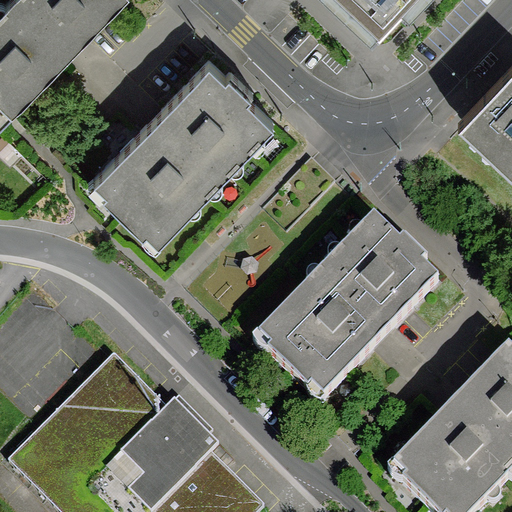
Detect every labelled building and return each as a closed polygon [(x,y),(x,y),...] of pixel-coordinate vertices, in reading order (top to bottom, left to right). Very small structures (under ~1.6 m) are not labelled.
[(65,59),(77,46),(29,0),(10,0),(0,10),(0,99),(13,112),(65,59)] [(29,0),(77,46),(87,36),(122,0),(29,0)] [(352,0),(381,27),(406,0),(352,0)] [(166,106),(231,168),(251,147),(275,123),(249,98),(254,92),(233,70),(227,76),(211,61),(166,106)] [(511,64),(467,111),(472,116),(511,154),(511,64)] [(13,112),(0,99),(0,115),(5,121),(9,116),(13,112)] [(231,168),(166,106),(163,110),(140,133),(92,181),(124,214),(156,245),(207,193),(231,168)] [(314,159),(264,210),(287,233),(335,183),(314,159)] [(330,266),(395,328),(439,283),(423,267),(428,262),(406,240),(401,245),(376,220),(330,266)] [(395,328),(330,266),(257,342),(321,405),(351,374),(395,328)] [(466,397),(511,442),(511,353),(510,351),(501,361),(466,397)] [(169,411),(115,358),(111,361),(41,431),(9,463),(58,511),(262,511),(267,508),(213,455),(220,448),(176,405),(169,411)] [(511,477),(511,442),(466,397),(443,420),(392,473),(427,508),(431,511),(479,511),(509,481),(511,477)]
